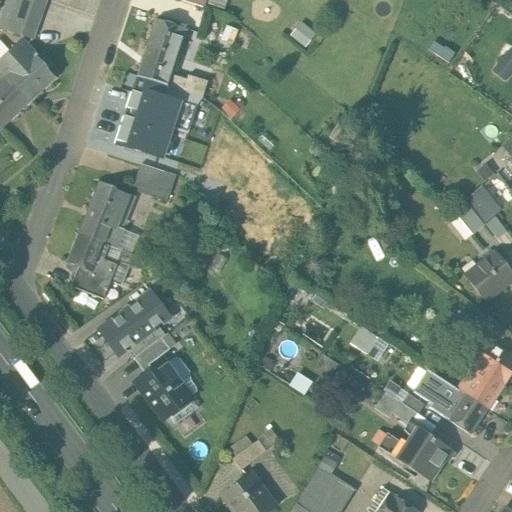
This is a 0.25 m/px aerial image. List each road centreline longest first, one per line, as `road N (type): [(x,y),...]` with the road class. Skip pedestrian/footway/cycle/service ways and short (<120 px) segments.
road 1 (residential): [(196,511),(10,273)]
road 2 (residential): [(10,273),(75,133),(117,0)]
road 3 (primary): [(0,353),(118,511)]
